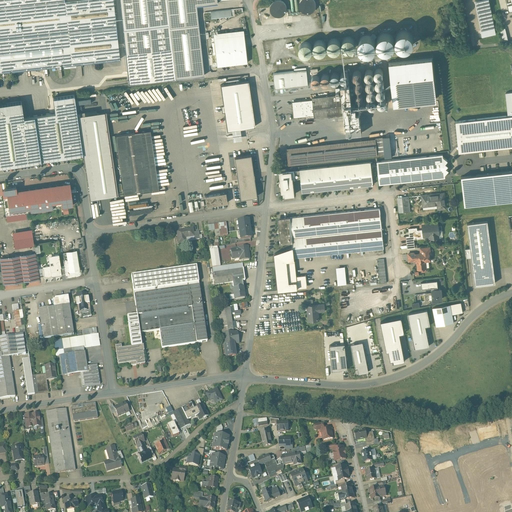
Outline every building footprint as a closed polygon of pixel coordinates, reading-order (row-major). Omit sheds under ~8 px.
[(0,0),(0,72),(71,65),(65,1),(64,0),(0,0)] [(70,0),(65,1),(71,65),(120,59),(113,0),(70,0)] [(119,0),(125,54),(171,49),(166,0),(119,0)] [(166,0),(175,79),(204,75),(196,6),(217,3),(216,0),(166,0)] [(281,0),(279,0),(276,0),(274,1),(273,2),(272,3),(271,5),(270,6),(270,8),(270,10),(271,12),(272,13),(273,14),(274,16),(276,16),(278,16),(280,16),(281,16),(283,15),(284,14),(285,12),(286,11),(286,9),(286,7),(286,6),(285,4),(284,2),(283,1),(281,0)] [(300,0),(301,0),(300,2),(299,3),(299,5),(299,7),(300,9),(301,10),(302,11),(304,12),(305,13),(307,13),(309,13),(310,13),(312,12),(313,11),(315,9),(315,8),(316,6),(316,4),(315,2),(315,1),(313,0),(300,0)] [(488,0),(475,0),(481,30),(494,28),(488,0)] [(211,18),(231,16),(230,10),(210,12),(211,18)] [(406,31),(404,31),(402,31),(401,31),(399,32),(398,33),(397,35),(396,36),(396,38),(395,40),(396,42),(396,43),(397,45),(399,46),(400,47),(402,48),(403,48),(405,48),(407,48),(408,47),(410,46),(411,45),(412,43),(413,42),(413,40),(413,38),(412,36),(412,35),(410,33),(409,32),(408,31),(406,31)] [(387,33),(386,33),(384,33),(382,33),(381,34),(379,35),(378,37),(377,38),(377,40),(377,42),(377,44),(378,45),(379,47),(380,48),(381,49),(383,50),(385,50),(387,50),(388,50),(390,49),(391,48),(393,47),(394,45),(394,44),(394,42),(394,40),(394,38),(393,37),(392,35),(391,34),(389,33),(387,33)] [(244,35),(214,38),(215,54),(217,66),(247,63),(244,35)] [(369,35),(367,35),(365,35),(364,35),(362,36),(361,37),(360,39),(359,40),(358,42),(358,44),(359,46),(359,47),(360,49),(361,50),(363,51),(364,52),(366,52),(368,52),(370,52),(371,51),(373,50),(374,49),(375,47),(375,45),(376,44),(376,42),(375,40),(374,39),(373,37),(372,36),(370,35),(369,35)] [(354,46),(355,43),(354,41),(353,39),(351,37),(348,37),(346,38),(344,39),(342,41),(342,44),(342,46),(344,48),(346,50),(348,50),(351,50),(353,48),(354,46)] [(340,48),(341,45),(340,43),(339,40),(337,39),(334,39),(331,39),(329,41),(328,43),(327,45),(328,48),(329,50),(332,52),(334,52),(337,51),(339,50),(340,48)] [(326,49),(327,47),(326,44),(325,42),(322,41),(320,40),(317,41),(315,42),(314,44),(313,47),(314,50),(315,52),(317,53),(320,54),(323,53),(325,52),(326,49)] [(312,51),(312,48),(312,46),(310,44),(308,42),(305,42),(303,42),(301,44),(299,46),(299,49),(299,51),(301,53),(303,55),(306,55),(308,55),(310,53),(312,51)] [(171,49),(125,54),(128,84),(175,79),(171,49)] [(432,58),(389,63),(394,105),(436,101),(432,58)] [(383,74),(383,73),(383,71),(382,70),(380,69),(379,68),(377,69),(375,70),(374,71),(374,73),(375,75),(376,76),(377,77),(379,77),(380,77),(382,76),(383,74)] [(373,76),(374,74),(373,72),(372,71),(371,70),(369,69),(367,70),(366,71),(365,72),(365,74),(365,76),(366,77),(367,78),(369,78),(371,78),(372,77),(373,76)] [(306,70),(273,73),(275,89),(280,88),(280,91),(285,91),(285,88),(308,85),(308,82),(307,77),(306,70)] [(361,77),(361,75),(361,73),(360,72),(359,71),(357,71),(355,71),(354,72),(353,74),(352,75),(353,77),(354,78),(355,79),(357,80),(359,79),(360,78),(361,77)] [(349,78),(349,76),(349,75),(348,73),(346,72),(345,72),(343,72),(341,73),(340,75),(340,77),(341,78),(342,80),(343,81),(345,81),(346,81),(348,80),(349,78)] [(339,79),(339,77),(339,76),(338,74),(337,73),(335,73),(333,73),(332,74),(331,76),(331,78),(331,79),(332,81),(333,82),(335,82),(337,82),(338,81),(339,79)] [(329,80),(330,79),(329,77),(328,75),(327,74),(325,74),(324,74),(322,75),(321,77),(321,79),(321,80),(322,82),(324,83),(325,83),(327,83),(329,82),(329,80)] [(320,81),(320,80),(320,78),(319,76),(317,75),(316,75),(314,76),(312,77),(311,78),(311,80),(312,81),(313,83),(314,84),(316,84),(317,84),(319,83),(320,81)] [(384,84),(384,82),(384,81),(383,79),(381,78),(380,78),(378,78),(376,79),(376,81),(375,82),(376,84),(377,86),(378,86),(380,87),(381,86),(383,85),(384,84)] [(374,85),(375,83),(374,82),(373,80),(372,79),(370,79),(368,79),(367,80),(366,82),(366,83),(366,85),(367,87),(369,88),(370,88),(372,87),(373,86),(374,85)] [(248,81),(220,85),(227,130),(255,126),(248,81)] [(362,87),(362,85),(362,83),(361,82),(360,81),(358,81),(356,81),(355,82),(354,83),(354,85),(354,87),(355,88),(356,89),(358,89),(360,89),(361,88),(362,87)] [(349,82),(341,82),(342,94),(351,93),(349,82)] [(385,93),(385,92),(385,90),(384,89),(382,88),(381,87),(379,88),(378,89),(377,90),(376,92),(377,94),(378,95),(379,96),(381,96),(382,96),(384,95),(385,93)] [(375,95),(376,93),(375,91),(374,90),(373,89),(371,88),(369,89),(368,90),(367,91),(367,93),(367,95),(368,96),(370,97),(371,97),(373,97),(374,96),(375,95)] [(511,92),(505,93),(508,116),(463,120),(467,151),(511,146),(511,92)] [(351,93),(342,94),(344,115),(345,122),(356,121),(354,110),(353,110),(352,103),(351,93)] [(342,94),(312,97),(312,100),(314,115),(314,117),(314,119),(344,115),(342,94)] [(74,95),(53,98),(54,106),(75,103),(74,95)] [(386,103),(386,101),(386,100),(385,98),(383,97),(382,97),(380,97),(379,98),(378,100),(377,101),(378,103),(379,104),(380,105),(382,106),(384,105),(385,104),(386,103)] [(376,104),(377,102),(376,101),(375,99),(374,98),(372,98),(370,98),(369,99),(368,101),(368,102),(368,104),(369,106),(371,107),(372,107),(374,106),(375,105),(376,104)] [(312,100),(292,102),(294,117),(305,116),(314,115),(312,100)] [(21,101),(0,104),(0,113),(22,110),(21,101)] [(55,113),(34,116),(41,161),(83,155),(75,103),(54,106),(55,113)] [(0,167),(41,161),(34,116),(23,117),(22,110),(0,113),(0,167)] [(345,122),(346,128),(361,127),(360,115),(359,110),(356,110),(354,110),(356,121),(345,122)] [(104,112),(83,115),(95,199),(116,196),(104,112)] [(463,120),(455,121),(458,145),(456,146),(458,148),(459,152),(467,151),(463,120)] [(361,127),(346,128),(347,135),(362,133),(361,127)] [(144,131),(115,135),(123,195),(153,190),(144,131)] [(382,137),(376,138),(376,140),(377,154),(384,154),(382,137)] [(376,140),(354,142),(356,157),(377,154),(376,140)] [(354,142),(337,144),(337,145),(338,160),(356,158),(356,157),(354,142)] [(337,145),(287,150),(288,165),(338,160),(337,145)] [(445,163),(447,160),(443,157),(442,154),(436,155),(439,177),(445,177),(444,174),(445,174),(448,170),(445,168),(444,163),(445,163)] [(237,157),(242,198),(257,196),(251,155),(237,157)] [(436,155),(377,161),(379,184),(439,177),(436,155)] [(370,162),(300,170),(300,178),(302,192),(373,184),(370,162)] [(286,171),(281,172),(281,180),(292,179),(300,178),(300,170),(286,171)] [(511,170),(461,176),(464,206),(511,201),(511,170)] [(292,179),(281,180),(283,196),(294,194),(292,179)] [(49,188),(42,187),(42,189),(35,188),(35,190),(28,189),(28,191),(18,193),(17,192),(16,187),(2,189),(6,215),(73,205),(70,185),(63,184),(63,186),(56,185),(56,187),(49,186),(49,188)] [(225,192),(205,195),(206,206),(227,203),(225,192)] [(444,193),(422,195),(423,206),(433,205),(434,205),(434,203),(439,203),(440,209),(446,208),(444,193)] [(409,196),(402,197),(403,212),(410,212),(409,196)] [(380,208),(290,217),(292,238),(382,228),(380,208)] [(290,217),(279,219),(281,243),(292,242),(292,238),(290,217)] [(248,219),(238,221),(239,221),(240,225),(238,226),(239,230),(250,229),(249,229),(249,225),(248,219)] [(487,221),(467,223),(470,248),(465,248),(466,257),(471,257),(475,285),(495,283),(487,221)] [(228,235),(226,223),(214,224),(215,230),(216,237),(228,235)] [(430,225),(422,226),(422,229),(423,236),(424,236),(428,236),(428,234),(432,234),(433,237),(439,236),(437,224),(433,225),(433,224),(433,223),(432,223),(431,223),(431,224),(430,224),(430,225)] [(417,227),(408,228),(409,236),(406,236),(407,248),(415,248),(414,239),(424,238),(424,236),(423,236),(422,229),(417,230),(417,227)] [(12,231),(14,248),(34,245),(32,228),(12,231)] [(193,228),(176,231),(178,244),(186,243),(185,238),(194,236),(194,232),(193,228)] [(382,228),(292,238),(292,242),(293,247),(294,258),(384,248),(382,228)] [(250,229),(239,230),(240,235),(241,235),(242,239),(240,240),(250,239),(251,238),(250,233),(249,229),(250,229)] [(241,248),(231,250),(232,257),(242,256),(243,260),(249,259),(247,247),(241,248)] [(293,247),(274,253),(278,290),(297,288),(297,282),(289,283),(286,261),(294,260),(294,258),(293,247)] [(429,247),(420,248),(420,252),(422,253),(421,254),(419,253),(414,254),(414,253),(414,252),(409,253),(408,254),(409,260),(409,261),(414,260),(415,259),(418,262),(417,263),(418,269),(421,268),(421,270),(423,271),(425,271),(426,269),(426,267),(425,266),(424,262),(426,261),(428,260),(429,259),(429,251),(430,251),(429,247)] [(217,250),(210,251),(212,268),(220,266),(218,250),(217,250)] [(77,251),(66,252),(69,272),(80,270),(77,251)] [(32,254),(20,256),(24,280),(36,279),(34,268),(32,254)] [(58,255),(52,256),(53,265),(42,267),(44,277),(61,275),(61,274),(60,269),(58,255)] [(20,256),(3,258),(5,270),(7,283),(24,280),(20,256)] [(377,260),(379,283),(386,283),(384,259),(377,260)] [(212,268),(209,268),(212,286),(232,283),(241,282),(244,281),(242,263),(220,266),(212,268)] [(196,266),(131,276),(134,295),(199,285),(196,266)] [(337,284),(346,284),(345,266),(336,267),(337,284)] [(437,281),(421,283),(421,289),(432,288),(432,290),(436,290),(436,288),(438,288),(437,281)] [(199,285),(134,295),(137,315),(139,333),(140,333),(159,330),(194,325),(194,327),(205,326),(199,285)] [(233,289),(235,300),(245,298),(243,287),(242,287),(233,289)] [(432,290),(433,299),(442,298),(441,289),(436,290),(432,290)] [(86,294),(77,295),(78,305),(87,304),(86,294)] [(65,297),(53,299),(54,307),(69,305),(68,297),(67,297),(67,295),(64,296),(65,297)] [(450,304),(452,314),(463,312),(461,302),(450,304)] [(324,304),(307,305),(307,306),(308,306),(308,311),(308,321),(313,320),(313,318),(316,318),(316,319),(318,319),(318,312),(325,311),(324,304)] [(452,314),(450,304),(433,308),(436,326),(454,323),(452,314)] [(69,305),(54,307),(58,337),(74,335),(69,305)] [(54,307),(39,310),(43,339),(58,337),(54,307)] [(230,308),(218,309),(222,335),(234,333),(230,308)] [(19,310),(13,311),(16,328),(21,327),(19,310)] [(427,310),(407,314),(414,349),(429,346),(425,326),(430,325),(427,310)] [(137,315),(127,317),(131,347),(141,345),(140,336),(141,336),(140,333),(139,333),(137,315)] [(401,318),(380,322),(386,352),(388,351),(402,348),(399,334),(404,333),(401,318)] [(194,325),(159,330),(162,348),(207,341),(205,326),(194,327),(194,325)] [(23,334),(15,335),(18,355),(26,354),(23,334)] [(98,334),(54,341),(56,356),(59,356),(64,355),(64,351),(100,345),(98,334)] [(0,337),(0,345),(0,348),(1,353),(2,353),(2,357),(9,356),(9,357),(18,355),(15,335),(5,337),(0,337)] [(228,338),(223,339),(224,345),(225,357),(236,356),(235,356),(234,349),(235,349),(234,344),(229,344),(228,338)] [(362,342),(351,345),(356,368),(357,367),(359,373),(368,371),(362,342)] [(329,346),(332,370),(347,369),(344,344),(329,346)] [(131,347),(121,348),(121,345),(115,346),(118,365),(131,363),(132,365),(136,365),(145,364),(143,351),(144,351),(143,345),(141,345),(131,347)] [(402,348),(388,351),(390,361),(393,360),(394,363),(393,363),(405,361),(402,348)] [(85,352),(65,355),(64,355),(59,356),(62,376),(80,373),(88,372),(87,367),(85,352)] [(9,356),(2,357),(2,353),(1,353),(0,353),(0,398),(8,397),(9,398),(15,397),(16,396),(15,394),(14,394),(9,357),(9,356)] [(29,355),(23,356),(27,382),(33,382),(33,381),(32,376),(29,355)] [(54,365),(44,366),(46,375),(46,380),(56,379),(54,365)] [(97,365),(87,367),(88,372),(80,373),(82,387),(100,384),(97,365)] [(46,375),(32,376),(33,381),(33,382),(34,394),(48,392),(46,380),(46,375)] [(27,382),(26,383),(28,395),(34,394),(33,382),(27,382)] [(216,388),(205,394),(209,401),(214,398),(216,403),(222,400),(216,388)] [(125,403),(114,408),(115,410),(118,416),(129,411),(125,403)] [(191,403),(181,408),(181,409),(182,409),(184,414),(193,410),(192,409),(194,408),(191,403)] [(193,410),(184,414),(186,418),(194,414),(195,416),(197,415),(199,420),(208,416),(203,404),(194,409),(193,410)] [(94,406),(75,408),(71,408),(72,416),(73,415),(94,412),(94,406)] [(66,409),(46,412),(48,425),(68,422),(66,409)] [(181,409),(173,413),(174,415),(177,423),(181,429),(190,425),(186,418),(184,414),(182,409),(181,409)] [(94,412),(73,415),(74,422),(97,418),(96,411),(94,412)] [(38,414),(31,415),(33,427),(40,426),(39,419),(38,414)] [(33,427),(31,415),(25,416),(25,421),(26,427),(26,428),(33,427)] [(173,422),(167,425),(173,437),(179,434),(174,424),(173,422)] [(279,422),(277,422),(277,425),(277,431),(288,431),(288,422),(279,422)] [(69,426),(49,430),(55,473),(75,470),(69,426)] [(490,426),(479,429),(481,437),(492,435),(491,432),(490,426)] [(324,429),(321,429),(321,430),(323,440),(333,438),(331,427),(324,429)] [(269,430),(260,432),(264,447),(272,445),(269,430)] [(365,430),(355,432),(356,441),(365,439),(367,439),(366,434),(365,430)] [(373,433),(366,434),(367,439),(365,439),(366,442),(374,441),(373,433)] [(141,434),(133,438),(138,450),(145,446),(143,442),(144,442),(141,434)] [(229,437),(221,435),(215,434),(215,435),(216,435),(215,438),(214,438),(213,445),(214,445),(213,448),(212,448),(226,451),(229,437)] [(290,438),(279,439),(279,446),(280,447),(285,447),(290,446),(290,438)] [(155,446),(159,454),(167,451),(165,448),(162,442),(155,446)] [(22,446),(14,447),(15,452),(14,453),(13,453),(14,462),(17,461),(17,460),(21,460),(21,461),(24,460),(24,458),(25,456),(24,455),(22,446)] [(145,446),(138,450),(140,454),(138,454),(142,462),(152,458),(150,454),(148,450),(147,450),(145,446)] [(114,447),(107,449),(110,456),(109,457),(110,460),(108,461),(108,462),(104,463),(106,468),(107,468),(108,471),(121,467),(118,460),(116,453),(114,447)] [(337,448),(333,449),(333,453),(332,454),(333,457),(334,457),(335,461),(346,459),(345,455),(344,455),(344,451),(343,447),(337,448)] [(370,451),(361,452),(363,463),(372,461),(370,451)] [(193,452),(192,462),(191,465),(199,466),(201,453),(193,452)] [(294,454),(282,457),(283,459),(284,465),(289,464),(289,463),(294,462),(294,465),(301,464),(300,460),(301,459),(302,458),(301,457),(301,456),(299,456),(299,454),(299,453),(294,454)] [(225,457),(212,454),(211,461),(224,463),(225,458),(225,457)] [(269,455),(258,460),(259,463),(260,466),(266,463),(271,461),(272,461),(270,458),(269,455)] [(43,456),(33,458),(33,462),(34,462),(34,467),(44,465),(43,456)] [(268,468),(266,469),(269,476),(277,472),(281,471),(279,467),(284,465),(283,459),(276,462),(277,464),(268,468)] [(224,463),(211,461),(209,467),(223,470),(224,463)] [(259,463),(249,468),(253,478),(256,477),(257,478),(258,478),(259,477),(259,476),(260,476),(259,475),(262,474),(259,466),(260,466),(259,463)] [(342,467),(336,468),(337,475),(349,472),(348,469),(346,469),(346,466),(342,467)] [(498,471),(501,481),(509,478),(506,468),(502,469),(498,471)] [(179,470),(173,469),(172,475),(173,475),(173,479),(175,480),(180,481),(180,480),(183,481),(184,473),(185,471),(179,470)] [(302,469),(290,474),(295,486),(307,481),(302,469)] [(374,469),(365,471),(367,481),(376,479),(374,469)] [(349,472),(337,475),(339,481),(345,480),(348,479),(348,476),(349,476),(349,472)] [(218,478),(209,477),(209,483),(208,488),(216,489),(218,478)] [(150,485),(142,487),(145,499),(153,497),(150,485)] [(351,485),(341,487),(343,494),(353,491),(351,485)] [(378,488),(369,490),(371,500),(372,500),(380,498),(379,492),(378,489),(378,488)] [(270,490),(267,491),(263,493),(262,493),(266,503),(274,499),(280,496),(278,491),(272,494),(270,490)] [(21,492),(15,493),(15,491),(11,492),(11,496),(15,495),(17,509),(20,508),(20,509),(22,508),(25,507),(23,499),(22,492),(21,492)] [(121,491),(111,493),(113,503),(123,501),(123,500),(122,497),(121,492),(121,491)] [(353,491),(343,494),(344,500),(354,498),(353,491)] [(31,493),(28,494),(30,506),(39,504),(37,492),(31,493)] [(44,496),(43,496),(44,500),(46,511),(55,509),(54,502),(56,502),(56,499),(55,494),(53,494),(44,496)] [(100,496),(86,499),(85,499),(87,506),(88,505),(87,509),(91,510),(92,507),(97,506),(97,511),(107,511),(105,511),(104,507),(103,507),(100,496)] [(215,499),(204,497),(206,498),(205,502),(201,502),(200,507),(205,508),(214,509),(215,499)] [(308,497),(297,502),(301,511),(312,506),(308,497)] [(73,498),(64,499),(66,510),(75,509),(75,508),(74,504),(73,498)] [(132,500),(131,500),(131,502),(133,511),(141,511),(139,498),(132,500)] [(11,511),(9,499),(7,499),(0,500),(0,501),(1,507),(5,507),(6,511),(11,511)] [(238,503),(230,501),(227,511),(230,511),(236,511),(237,507),(238,503)]
